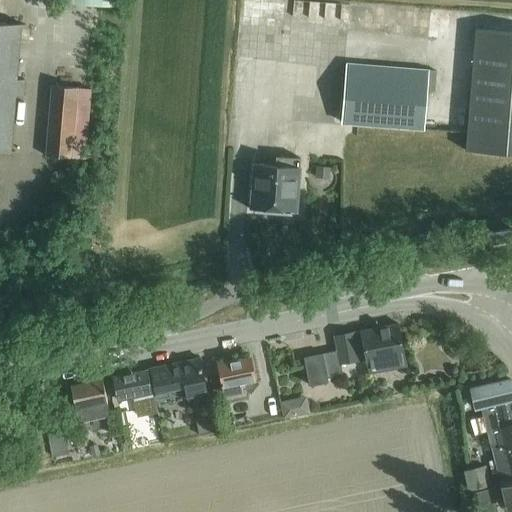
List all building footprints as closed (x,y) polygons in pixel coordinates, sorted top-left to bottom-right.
[(22,26),(0,23),(0,152),(11,153),(16,96),(25,96),(26,80),(18,80),(22,26)] [(468,148),(511,150),(511,28),(474,27),(468,148)] [(424,130),(426,92),(426,91),(435,92),(437,70),(428,70),(347,64),(342,124),(424,130)] [(46,156),(71,157),(86,159),(92,89),(76,88),(52,86),(46,156)] [(426,128),(467,131),(468,120),(427,117),(426,128)] [(274,165),(254,163),(250,209),(297,213),(301,168),(299,168),(300,158),(275,156),(274,165)] [(317,166),(316,178),(330,179),(330,167),(317,166)] [(491,245),(492,245),(511,241),(511,228),(488,233),(491,245)] [(304,357),(310,386),(329,382),(328,377),(343,374),(341,364),(366,359),(369,374),(407,366),(398,323),(335,337),(338,350),(304,357)] [(224,387),(223,387),(226,399),(249,394),(247,382),(255,380),(250,357),(219,364),(224,387)] [(157,398),(169,395),(171,403),(207,395),(199,360),(151,371),(157,398)] [(155,407),(147,371),(147,370),(113,377),(115,383),(110,384),(112,395),(117,394),(118,399),(136,395),(140,410),(155,407)] [(496,435),(497,440),(491,441),(502,486),(511,483),(511,377),(470,387),(476,410),(486,408),(491,430),(492,436),(496,435)] [(71,387),(79,422),(81,431),(112,424),(110,415),(102,380),(71,387)] [(294,399),(281,402),(284,418),(297,415),(294,399)] [(44,415),(48,436),(51,451),(66,448),(63,433),(59,411),(44,415)] [(126,411),(120,412),(122,425),(128,423),(126,411)] [(212,416),(196,420),(200,436),(216,432),(212,416)] [(470,490),(492,485),(487,465),(465,471),(470,490)] [(508,510),(511,509),(511,483),(502,486),(508,510)] [(498,511),(493,488),(474,492),(478,511),(498,511)]
